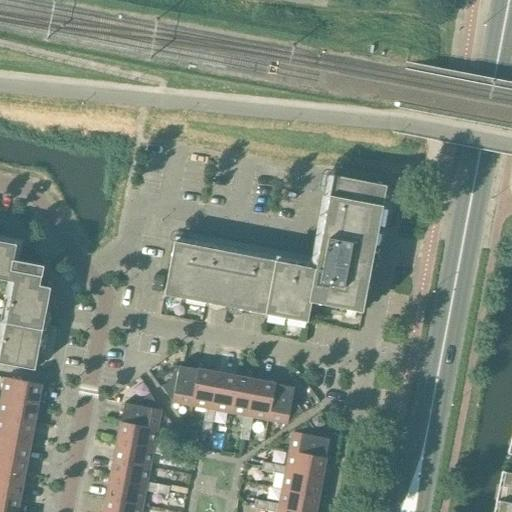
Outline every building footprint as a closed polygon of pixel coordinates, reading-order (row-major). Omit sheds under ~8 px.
[(362,311),(380,215),(386,185),(333,175),(315,269),(174,241),(164,294),(307,321),(311,301),(362,311)] [(0,278),(13,281),(0,351),(0,362),(34,369),(50,287),(39,285),(43,265),(30,263),(33,248),(17,245),(17,244),(0,241),(0,278)] [(164,277),(154,275),(151,290),(161,292),(164,277)] [(192,405),(199,369),(179,366),(176,381),(172,380),(162,386),(172,402),(192,405)] [(218,373),(199,369),(192,405),(206,408),(204,420),(213,421),(215,410),(211,409),(218,373)] [(237,376),(218,373),(211,409),(215,410),(230,412),(237,376)] [(255,380),(237,376),(230,412),(244,415),(242,427),(251,428),(253,417),(249,416),(255,380)] [(1,397),(37,404),(41,384),(5,377),(1,397)] [(249,416),(253,417),(268,420),(274,384),(255,380),(249,416)] [(274,384),(268,420),(287,423),(303,413),(296,403),(291,402),(294,387),(274,384)] [(160,410),(152,398),(150,394),(140,401),(139,406),(124,403),(120,423),(156,429),(160,410)] [(1,397),(0,403),(0,416),(34,423),(37,404),(1,397)] [(0,435),(30,442),(34,423),(0,416),(0,435)] [(211,433),(213,421),(204,420),(202,432),(211,433)] [(289,452),(325,458),(329,439),(314,436),(315,431),(308,421),(293,432),(289,452)] [(154,444),(156,429),(120,423),(117,441),(153,448),(154,444)] [(251,428),(242,427),(240,439),(249,440),(251,428)] [(0,435),(0,455),(27,461),(30,442),(0,435)] [(117,441),(113,460),(149,467),(152,453),(164,455),(165,446),(154,444),(153,448),(117,441)] [(165,446),(164,455),(176,457),(177,448),(165,446)] [(289,452),(286,466),(275,464),(273,473),(285,475),(286,470),(322,477),(325,458),(289,452)] [(0,455),(0,474),(23,479),(27,461),(0,455)] [(146,486),(147,482),(149,467),(113,460),(110,479),(146,486)] [(273,473),(275,464),(263,461),(261,470),(273,473)] [(318,496),(322,477),(286,470),(285,475),(282,489),(318,496)] [(511,511),(511,473),(505,472),(497,511),(511,511)] [(0,494),(19,498),(23,479),(0,474),(0,494)] [(142,505),(145,490),(156,493),(158,484),(147,482),(146,486),(110,479),(106,498),(142,505)] [(158,484),(156,493),(168,495),(170,486),(158,484)] [(282,489),(279,504),(268,502),(266,510),(274,511),(277,511),(278,508),(298,511),(315,511),(318,496),(282,489)] [(16,511),(19,498),(0,494),(0,511),(16,511)] [(140,511),(142,505),(106,498),(103,511),(140,511)] [(268,502),(256,499),(254,508),(266,510),(268,502)]
